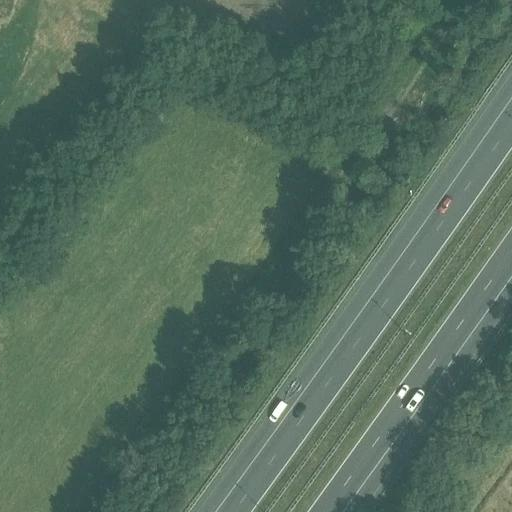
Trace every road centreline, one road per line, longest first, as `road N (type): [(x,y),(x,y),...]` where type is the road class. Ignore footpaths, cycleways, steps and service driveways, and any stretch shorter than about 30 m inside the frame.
road 1 (motorway): [(511,108),(232,511)]
road 2 (motorway): [(333,511),(511,267)]
